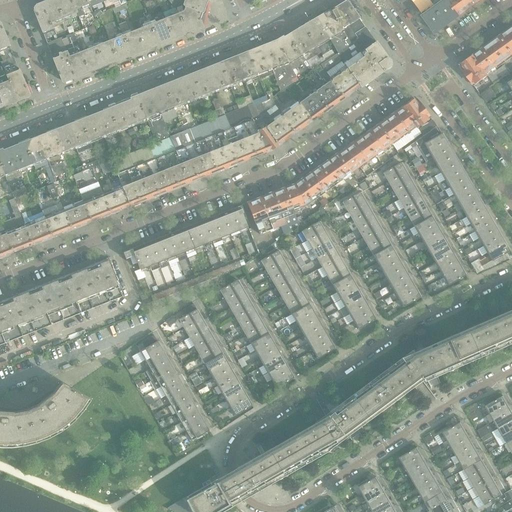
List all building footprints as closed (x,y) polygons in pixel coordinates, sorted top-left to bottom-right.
[(62,18),(77,13),(75,9),(74,10),(70,0),(47,0),(40,3),(47,21),(49,20),(52,28),(53,29),(53,28),(53,27),(61,23),(63,28),(66,27),(64,22),(62,18)] [(70,0),(74,10),(75,9),(88,4),(90,8),(92,13),(94,11),(93,7),(94,6),(93,3),(91,0),(70,0)] [(202,13),(207,0),(167,0),(168,0),(172,5),(170,7),(173,11),(175,9),(178,13),(164,19),(172,39),(202,27),(199,20),(201,13),(202,13)] [(437,31),(459,16),(447,0),(441,0),(422,14),(434,31),(437,31)] [(469,8),(463,0),(447,0),(459,16),(469,8)] [(463,0),(469,8),(480,0),(463,0)] [(358,17),(350,7),(347,2),(344,2),(331,10),(333,13),(342,29),(348,25),(358,17)] [(36,5),(33,10),(43,34),(45,38),(51,36),(49,29),(52,28),(49,20),(47,21),(40,3),(36,5)] [(125,3),(120,5),(115,8),(112,9),(114,14),(127,9),(125,3)] [(343,29),(342,29),(333,13),(331,10),(330,10),(309,22),(307,22),(304,24),(304,25),(303,26),(315,46),(316,46),(322,56),(329,51),(323,41),(328,38),(343,29)] [(368,32),(365,28),(358,17),(348,25),(342,29),(343,29),(328,38),(332,43),(334,47),(337,53),(350,44),(351,45),(368,32)] [(172,39),(164,19),(136,30),(144,50),(172,39)] [(144,50),(136,30),(127,34),(126,30),(128,29),(125,22),(118,25),(122,35),(108,41),(116,61),(144,50)] [(13,57),(0,23),(0,49),(1,49),(4,55),(0,56),(2,61),(13,57)] [(116,61),(108,41),(97,45),(94,37),(97,35),(93,26),(87,28),(91,38),(94,46),(86,50),(84,43),(83,43),(82,40),(85,39),(82,31),(74,33),(74,34),(77,42),(89,72),(116,61)] [(315,46),(303,26),(302,26),(301,26),(298,28),(297,29),(291,33),(282,38),(281,37),(276,41),(288,62),(289,62),(315,46)] [(511,26),(500,36),(511,52),(511,26)] [(391,63),(368,32),(351,45),(350,44),(337,53),(336,53),(345,66),(353,76),(360,87),(391,65),(391,63)] [(77,42),(73,33),(66,36),(69,44),(64,46),(60,38),(57,39),(55,34),(53,35),(54,40),(47,44),(61,80),(64,82),(89,72),(77,42)] [(511,54),(511,52),(500,36),(483,48),(495,66),(511,54)] [(295,77),(288,62),(276,41),(248,52),(257,74),(259,80),(266,77),(263,72),(271,69),(273,75),(280,92),(291,84),(289,81),(295,77)] [(495,66),(483,48),(473,55),(487,75),(488,76),(494,84),(502,78),(497,71),(494,67),(495,66)] [(257,74),(248,52),(220,63),(225,76),(229,85),(243,80),(257,74)] [(487,75),(473,55),(462,63),(465,67),(462,69),(472,84),(476,81),(477,82),(487,75)] [(28,93),(13,57),(2,61),(0,62),(6,75),(8,81),(16,101),(26,97),(28,93)] [(360,87),(353,76),(345,66),(331,76),(330,74),(329,73),(330,72),(322,62),(319,65),(328,76),(330,80),(343,98),(346,96),(347,96),(360,87)] [(215,91),(229,85),(225,76),(220,63),(191,74),(200,97),(201,96),(203,103),(208,101),(206,95),(215,91)] [(509,73),(504,66),(497,71),(502,78),(509,73)] [(200,97),(191,74),(164,85),(174,107),(187,102),(200,97)] [(343,98),(330,80),(314,92),(327,110),(328,109),(329,109),(331,108),(332,106),(339,101),(341,101),(343,99),(343,98)] [(0,107),(16,101),(8,81),(0,83),(0,107)] [(165,118),(163,112),(174,107),(164,85),(137,96),(145,119),(150,131),(154,141),(165,137),(165,138),(169,137),(166,128),(170,125),(167,117),(165,118)] [(495,95),(490,88),(481,94),(486,102),(495,95)] [(327,110),(314,92),(298,103),(311,122),(311,121),(313,121),(315,120),(315,118),(322,113),(324,113),(326,111),(327,110)] [(145,119),(137,96),(131,98),(131,100),(115,107),(114,105),(108,107),(117,130),(131,124),(145,119)] [(253,104),(253,102),(250,96),(235,101),(238,109),(246,106),(253,104)] [(281,105),(275,96),(273,97),(270,99),(277,108),(281,105)] [(225,115),(218,99),(211,102),(215,110),(213,111),(216,118),(224,115),(225,115)] [(412,99),(401,107),(416,127),(430,117),(418,101),(415,103),(413,101),(412,99)] [(265,109),(262,103),(255,107),(258,113),(265,109)] [(311,122),(298,103),(282,115),(295,133),(296,133),(299,131),(299,130),(306,125),(308,125),(310,123),(310,121),(311,122)] [(262,122),(259,117),(254,106),(253,104),(246,106),(264,153),(270,150),(277,145),(262,122)] [(264,153),(246,106),(238,109),(225,115),(224,115),(230,130),(233,129),(245,160),(264,153)] [(295,133),(282,115),(275,106),(259,117),(263,122),(262,122),(277,145),(278,145),(280,145),(282,143),(282,141),(290,136),(291,137),(294,135),(294,133),(295,133)] [(117,130),(108,107),(103,110),(103,111),(97,114),(86,118),(86,116),(80,118),(89,141),(117,130)] [(416,127),(401,107),(377,125),(391,144),(416,127)] [(89,141),(80,118),(74,121),(75,122),(66,126),(58,129),(57,127),(52,130),(61,152),(89,141)] [(422,127),(418,129),(423,136),(435,128),(437,127),(436,125),(435,125),(431,120),(427,123),(426,121),(420,125),(422,127)] [(398,154),(391,144),(377,125),(360,136),(382,166),(398,154)] [(183,131),(180,126),(172,130),(174,135),(183,131)] [(427,151),(445,141),(441,133),(439,134),(435,128),(423,136),(420,138),(424,144),(423,144),(424,144),(428,151),(427,151)] [(245,160),(233,129),(230,130),(213,136),(226,168),(245,160)] [(68,171),(61,152),(52,130),(46,132),(47,134),(30,140),(29,139),(23,141),(32,163),(46,158),(54,177),(68,171)] [(226,168),(213,136),(194,144),(206,176),(226,168)] [(382,166),(360,136),(344,148),(365,178),(382,166)] [(187,183),(175,151),(172,144),(169,137),(155,143),(150,145),(155,159),(168,191),(187,183)] [(114,150),(110,140),(106,141),(110,152),(114,150)] [(32,163),(23,141),(18,143),(18,145),(1,152),(1,150),(0,150),(0,164),(4,175),(32,163)] [(432,159),(450,148),(445,141),(427,151),(427,152),(428,151),(432,158),(431,158),(432,159)] [(206,176),(194,144),(175,151),(187,183),(206,176)] [(168,191),(155,159),(154,160),(149,146),(130,153),(149,199),(168,191)] [(365,178),(344,148),(336,154),(358,183),(365,178)] [(436,166),(454,155),(450,148),(432,159),(432,158),(436,165),(436,166)] [(149,199),(130,153),(116,159),(114,166),(115,170),(121,186),(130,206),(149,199)] [(358,183),(336,154),(320,166),(332,184),(343,176),(351,188),(358,183)] [(440,173),(458,163),(454,155),(436,166),(437,166),(441,173),(440,173)] [(84,171),(99,165),(97,160),(82,166),(84,171)] [(387,182),(406,172),(400,163),(383,173),(382,173),(382,174),(380,175),(382,177),(385,175),(388,182),(387,182)] [(445,180),(462,170),(458,163),(440,173),(441,173),(445,180)] [(332,184),(320,166),(302,178),(315,196),(332,184)] [(449,187),(466,177),(462,170),(445,180),(444,180),(444,181),(445,180),(449,187)] [(393,191),(411,181),(406,172),(387,182),(386,184),(387,186),(390,184),(393,190),(392,191),(393,191)] [(453,194),(471,185),(466,177),(449,187),(448,188),(449,187),(453,194)] [(315,196),(302,178),(294,184),(284,188),(292,209),(305,203),(315,196)] [(367,187),(363,181),(359,183),(363,190),(367,187)] [(398,200),(416,190),(411,181),(393,191),(391,192),(392,195),(395,193),(398,199),(397,200),(398,200)] [(53,184),(46,186),(51,199),(58,196),(53,184)] [(457,202),(475,192),(471,185),(453,194),(452,195),(453,195),(457,202)] [(63,196),(59,186),(55,188),(58,197),(63,196)] [(130,206),(121,186),(102,194),(110,214),(130,206)] [(294,213),(292,209),(284,188),(259,198),(272,229),(286,224),(289,233),(299,225),(296,218),(294,213)] [(14,199),(28,193),(26,189),(12,194),(14,198),(14,199)] [(438,194),(435,189),(429,192),(432,197),(438,194)] [(403,209),(421,199),(416,190),(398,200),(396,201),(397,203),(400,202),(403,208),(403,209)] [(347,212),(365,201),(359,192),(342,202),(341,203),(342,203),(340,204),(341,206),(344,205),(347,211),(346,211),(347,212)] [(462,209),(479,199),(475,192),(457,202),(457,203),(458,202),(462,209)] [(110,214),(102,194),(82,202),(90,222),(110,214)] [(20,214),(18,209),(14,199),(14,198),(10,200),(17,218),(15,218),(17,222),(3,228),(5,232),(13,253),(32,245),(24,225),(20,214)] [(272,229),(259,198),(247,203),(259,234),(272,229)] [(408,218),(426,207),(421,199),(403,209),(401,210),(402,212),(405,211),(408,217),(408,218)] [(462,210),(466,216),(483,207),(479,199),(462,209),(461,210),(462,210)] [(352,221),(370,210),(365,201),(347,212),(345,213),(346,215),(349,214),(352,220),(352,221)] [(90,222),(82,202),(63,209),(71,229),(90,222)] [(127,250),(122,252),(125,259),(129,257),(134,256),(139,270),(149,266),(158,262),(167,259),(176,255),(184,252),(193,248),(202,245),(211,241),(214,248),(223,244),(220,238),(229,234),(238,230),(247,227),(246,223),(239,206),(230,209),(221,213),(213,216),(203,220),(195,223),(185,227),(176,231),(167,234),(159,238),(150,241),(141,245),(127,250)] [(414,226),(431,216),(426,207),(408,218),(406,219),(407,221),(410,220),(414,226)] [(466,217),(470,224),(488,214),(483,207),(466,216),(465,217),(466,217)] [(71,229),(63,209),(43,217),(51,237),(71,229)] [(327,216),(323,209),(317,212),(322,219),(327,216)] [(449,215),(446,209),(441,212),(444,218),(449,215)] [(357,229),(375,219),(370,210),(352,221),(350,222),(351,224),(354,222),(357,229)] [(474,231),(492,221),(488,214),(470,224),(469,224),(470,225),(470,224),(474,231)] [(418,233),(435,224),(431,216),(414,226),(413,226),(413,227),(414,226),(418,233)] [(51,237),(43,217),(24,225),(32,245),(51,237)] [(362,238),(380,228),(375,219),(357,229),(355,231),(356,233),(359,231),(363,237),(362,238)] [(306,241),(324,231),(318,221),(301,231),(301,232),(299,233),(300,236),(303,234),(306,240),(306,241)] [(479,238),(496,229),(492,221),(474,231),(474,232),(475,231),(479,238)] [(422,241),(439,231),(435,224),(418,233),(417,234),(418,234),(422,241)] [(367,247),(385,237),(380,228),(362,238),(360,239),(361,242),(364,240),(368,246),(367,247)] [(483,246),(500,236),(496,229),(479,238),(478,239),(479,239),(483,246)] [(311,250),(329,239),(324,231),(306,241),(304,242),(305,244),(308,243),(311,249),(311,250)] [(426,248),(444,238),(439,231),(422,241),(421,241),(422,241),(426,248)] [(0,257),(13,253),(5,232),(0,234),(0,257)] [(487,253),(504,243),(500,236),(483,246),(482,246),(483,246),(487,253)] [(373,255),(390,245),(385,237),(367,247),(365,248),(366,250),(369,249),(373,255)] [(431,255),(448,245),(444,238),(426,248),(426,249),(427,248),(431,255)] [(316,259),(334,248),(329,239),(311,250),(309,251),(310,253),(313,252),(317,258),(316,258),(316,259)] [(491,261),(509,251),(504,243),(487,253),(486,253),(486,254),(487,253),(491,260),(490,261),(491,261)] [(377,263),(394,253),(390,245),(373,255),(372,256),(373,256),(377,263)] [(435,262),(452,253),(448,245),(430,256),(431,255),(435,262)] [(321,268),(339,257),(334,248),(316,259),(314,260),(315,262),(318,260),(322,267),(321,267),(321,268)] [(265,270),(283,260),(278,250),(260,260),(260,261),(258,263),(259,265),(262,263),(266,269),(265,270)] [(381,270),(399,260),(394,253),(377,263),(376,263),(377,263),(381,270)] [(438,270),(456,260),(452,253),(435,262),(434,263),(435,263),(439,270),(438,270)] [(326,276),(344,266),(339,257),(321,268),(319,269),(321,271),(323,269),(327,275),(326,276)] [(89,265),(77,270),(88,297),(92,308),(101,305),(109,302),(122,297),(120,291),(117,285),(106,258),(95,263),(89,265)] [(270,279),(288,269),(283,260),(265,270),(263,271),(264,274),(267,272),(271,278),(270,279)] [(385,277),(403,267),(399,260),(381,270),(381,271),(382,270),(385,277)] [(442,278),(460,267),(456,260),(438,270),(438,271),(439,270),(443,277),(442,277),(442,278)] [(331,285),(349,275),(344,266),(326,276),(324,277),(326,280),(328,278),(332,284),(331,285)] [(390,284),(407,275),(403,267),(385,278),(386,277),(390,284)] [(448,285),(465,275),(460,267),(442,278),(443,278),(443,277),(447,284),(447,285),(448,285)] [(275,288),(293,278),(288,269),(270,279),(268,280),(270,282),(272,281),(276,287),(275,288)] [(60,277),(48,282),(59,308),(63,320),(72,316),(80,313),(92,308),(88,297),(77,270),(65,275),(60,277)] [(336,292),(354,282),(349,275),(331,285),(332,285),(336,292)] [(390,285),(394,292),(411,282),(407,275),(390,284),(389,285),(390,285)] [(280,297),(298,286),(293,278),(275,288),(273,289),(275,291),(277,290),(281,296),(280,296),(280,297)] [(224,300),(242,289),(237,280),(219,290),(220,290),(219,290),(219,291),(217,292),(218,294),(221,293),(225,299),(224,299),(224,300)] [(31,288),(19,293),(30,320),(34,331),(43,328),(52,324),(63,320),(59,308),(48,282),(37,286),(31,288)] [(340,299),(358,289),(354,282),(336,292),(335,292),(336,293),(337,292),(340,299)] [(398,299),(415,289),(411,282),(394,292),(393,292),(393,293),(394,292),(398,299)] [(285,306),(303,295),(298,286),(280,297),(278,298),(280,300),(283,299),(286,305),(285,305),(285,306)] [(229,308),(247,298),(242,289),(224,300),(222,301),(224,303),(226,301),(230,308),(229,308)] [(345,306),(362,297),(358,289),(340,299),(340,300),(341,299),(345,306)] [(403,307),(420,297),(415,289),(398,299),(397,299),(398,300),(398,299),(402,306),(402,307),(403,307)] [(1,300),(0,300),(0,331),(4,343),(12,340),(22,336),(33,332),(34,331),(30,320),(19,293),(7,298),(1,300)] [(291,314),(308,304),(303,295),(285,306),(284,307),(285,309),(288,307),(291,314)] [(349,314),(366,304),(362,297),(345,306),(344,307),(345,307),(349,314)] [(234,317),(252,307),(247,298),(229,308),(227,310),(229,312),(231,310),(235,316),(234,317)] [(183,329),(201,319),(193,304),(183,310),(186,315),(179,319),(180,322),(184,328),(183,329)] [(295,321),(313,311),(308,304),(291,314),(290,314),(291,315),(292,314),(295,321)] [(353,321),(370,311),(366,304),(349,314),(348,314),(348,315),(349,314),(353,321)] [(239,326),(258,316),(252,307),(234,317),(233,318),(234,321),(237,319),(240,325),(239,326)] [(300,328),(317,319),(313,311),(295,321),(295,322),(296,322),(300,328)] [(358,329),(375,319),(370,311),(353,321),(352,321),(352,322),(353,321),(357,328),(356,329),(357,329),(358,329)] [(345,436),(389,403),(421,379),(423,377),(425,376),(426,378),(435,374),(511,340),(511,313),(474,330),(426,351),(426,352),(414,357),(408,360),(407,359),(340,409),(333,415),(331,417),(329,420),(239,471),(239,472),(230,477),(222,481),(221,480),(216,484),(216,483),(192,497),(200,511),(219,511),(235,503),(234,502),(243,497),(255,490),(341,441),(340,439),(345,436)] [(176,321),(172,316),(166,321),(170,326),(176,321)] [(245,335),(263,325),(258,316),(239,326),(238,327),(239,329),(242,328),(245,334),(244,335),(245,335)] [(188,338),(206,327),(201,319),(183,329),(181,330),(183,332),(185,331),(189,337),(188,337),(188,338)] [(304,336),(321,326),(317,319),(300,328),(299,329),(300,329),(304,336)] [(250,343),(268,333),(263,325),(245,335),(243,336),(244,338),(247,337),(250,343)] [(308,343),(325,333),(321,326),(304,336),(303,336),(303,337),(304,336),(308,343)] [(194,347),(212,336),(206,327),(188,338),(183,341),(185,343),(191,340),(194,346),(193,346),(194,347)] [(255,350),(272,341),(268,333),(250,343),(249,343),(250,344),(251,344),(255,350)] [(312,350),(330,341),(325,333),(308,343),(307,343),(307,344),(308,343),(312,350)] [(162,350),(157,341),(153,336),(141,343),(145,348),(139,351),(139,352),(140,352),(145,360),(162,350)] [(199,355),(217,345),(212,336),(194,347),(192,348),(193,350),(196,348),(199,355),(198,355),(199,355)] [(259,358),(276,348),(272,341),(255,350),(254,351),(255,351),(259,358)] [(317,358),(334,348),(330,341),(312,350),(311,351),(312,351),(313,351),(316,357),(316,358),(317,358)] [(204,363),(222,354),(217,345),(199,355),(197,356),(198,359),(201,357),(204,363)] [(263,365),(280,355),(276,348),(259,358),(258,358),(258,359),(259,358),(263,365)] [(150,369),(167,359),(162,350),(145,360),(144,361),(145,360),(150,369)] [(209,371),(226,361),(222,354),(204,363),(204,364),(205,364),(209,371)] [(267,372),(285,363),(280,355),(263,365),(262,365),(262,366),(263,365),(267,372)] [(150,369),(155,378),(172,368),(167,359),(150,369),(149,369),(149,370),(150,369)] [(213,378),(230,368),(226,361),(209,371),(208,371),(208,372),(209,371),(213,378)] [(271,380),(289,370),(285,363),(267,372),(266,373),(267,373),(271,380)] [(159,387),(177,377),(172,368),(155,378),(154,378),(154,379),(155,378),(160,387),(159,387)] [(213,379),(217,385),(234,376),(230,368),(213,378),(212,379),(213,379)] [(276,388),(293,378),(289,370),(271,380),(272,380),(276,387),(275,387),(275,388),(276,387),(276,388)] [(195,372),(189,376),(192,381),(198,377),(195,372)] [(221,393),(239,383),(234,376),(217,385),(216,386),(217,386),(221,393)] [(165,396),(183,386),(177,377),(159,387),(160,388),(160,387),(165,396),(164,396),(165,396)] [(198,377),(192,381),(195,386),(201,383),(198,377)] [(73,419),(82,410),(89,399),(61,382),(50,395),(49,394),(35,403),(37,405),(25,410),(9,413),(9,411),(0,409),(0,442),(1,443),(10,443),(22,441),(22,445),(23,445),(35,442),(47,437),(58,431),(66,426),(73,419)] [(225,400),(243,390),(239,383),(221,393),(220,393),(221,394),(222,393),(225,400)] [(170,404),(188,395),(183,386),(165,396),(165,397),(165,396),(170,404)] [(206,386),(198,391),(200,395),(209,391),(206,386)] [(230,407),(247,398),(243,390),(225,400),(225,401),(226,400),(230,407)] [(175,413),(193,404),(188,395),(170,405),(171,405),(175,413)] [(489,414),(507,404),(503,396),(485,406),(486,406),(485,407),(486,407),(490,413),(489,414)] [(234,415),(251,405),(247,398),(230,407),(229,408),(230,408),(234,415),(233,415),(234,415)] [(154,408),(161,404),(159,400),(152,404),(154,408)] [(181,422),(198,412),(193,404),(175,413),(175,414),(176,414),(181,422)] [(493,421),(511,411),(507,404),(489,414),(490,414),(494,421),(493,421)] [(159,411),(153,415),(156,420),(162,416),(159,411)] [(498,429),(511,420),(511,412),(511,411),(493,421),(493,422),(494,421),(498,428),(497,428),(498,429)] [(185,432),(203,421),(198,412),(181,422),(180,423),(181,423),(186,431),(185,431),(185,432)] [(478,419),(474,412),(470,415),(473,422),(478,419)] [(502,436),(511,430),(511,420),(498,429),(499,428),(503,435),(502,436)] [(191,441),(208,431),(203,421),(185,432),(186,431),(191,440),(190,440),(190,441),(191,440),(191,441)] [(447,441),(465,430),(460,422),(443,432),(443,433),(442,433),(443,434),(443,433),(447,440),(447,441)] [(481,438),(490,433),(487,429),(479,434),(481,438)] [(451,448),(469,437),(465,430),(447,441),(448,440),(452,447),(451,448)] [(506,443),(511,439),(511,430),(502,436),(503,436),(507,443),(506,443)] [(430,434),(424,438),(428,444),(434,440),(430,434)] [(455,455),(473,445),(469,437),(451,448),(452,448),(456,454),(455,455)] [(459,462),(477,452),(473,445),(455,455),(456,455),(460,462),(459,462)] [(442,451),(439,446),(431,450),(434,456),(442,451)] [(403,466),(421,455),(417,448),(400,457),(400,458),(399,458),(399,459),(400,458),(404,465),(403,465),(403,466)] [(463,470),(482,459),(477,452),(459,462),(459,463),(460,462),(464,469),(463,469),(463,470)] [(408,473),(426,462),(421,455),(403,466),(404,465),(408,472),(407,473),(408,473)] [(468,478),(487,468),(482,459),(463,470),(464,470),(464,469),(468,476),(465,477),(467,479),(468,478)] [(412,480),(430,470),(426,462),(408,473),(409,473),(413,479),(412,480)] [(472,488),(474,487),(492,477),(487,468),(468,478),(469,479),(470,478),(473,484),(470,486),(472,488)] [(416,487),(434,477),(430,470),(412,480),(413,480),(417,487),(416,487)] [(363,495),(381,485),(376,477),(359,487),(358,488),(359,488),(359,487),(363,494),(363,495)] [(420,495),(438,484),(434,477),(416,487),(416,488),(417,487),(421,494),(420,495)] [(479,496),(497,486),(492,477),(474,487),(474,488),(475,487),(478,493),(476,495),(477,497),(479,496)] [(424,502),(442,492),(438,484),(420,495),(421,494),(425,501),(424,502)] [(367,502),(385,492),(381,485),(363,495),(364,495),(368,502),(367,502)] [(485,505),(502,495),(497,486),(479,496),(480,496),(483,502),(481,504),(482,506),(484,505),(485,505)] [(511,499),(511,493),(510,490),(505,493),(507,497),(502,500),(504,504),(511,499)] [(371,510),(389,499),(385,492),(367,502),(368,502),(372,509),(371,509),(371,510)] [(429,511),(447,500),(442,492),(424,502),(425,502),(429,508),(426,509),(428,511),(429,511)] [(383,511),(393,506),(389,499),(371,510),(372,509),(373,511),(383,511)] [(447,511),(453,509),(447,500),(429,511),(430,511),(431,511),(447,511)]
